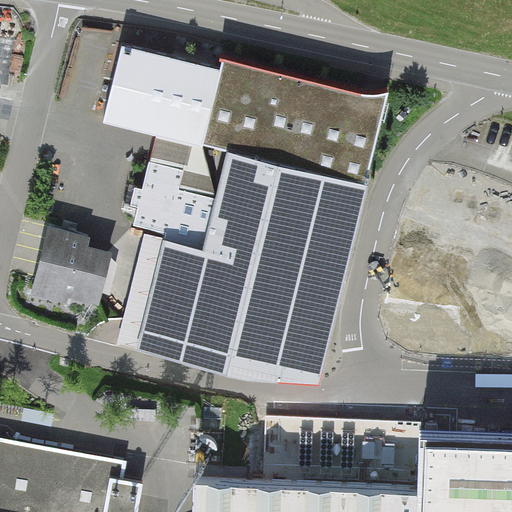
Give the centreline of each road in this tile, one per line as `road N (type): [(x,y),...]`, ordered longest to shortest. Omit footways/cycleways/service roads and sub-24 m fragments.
road 1 (residential): [(367,394),(361,322),(385,206),(427,137),(496,92),(501,76)]
road 2 (residential): [(0,248),(61,0)]
road 3 (tertiary): [(328,39),(130,0)]
road 4 (tertiary): [(501,76),(328,39)]
